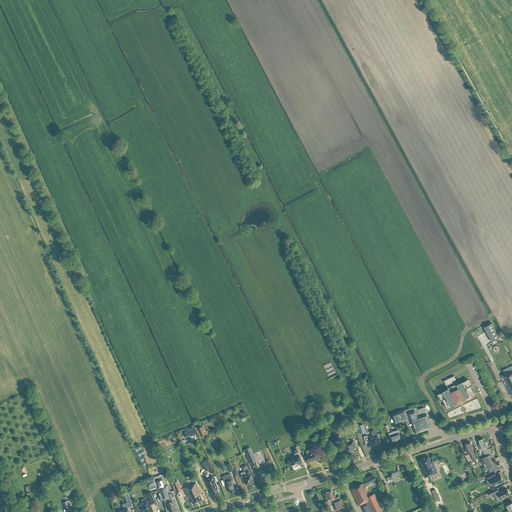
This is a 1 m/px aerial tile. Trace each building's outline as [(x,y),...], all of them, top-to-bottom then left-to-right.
[(492,342),(500,337),(492,323),(484,327),(492,342)] [(511,365),(502,370),(504,374),(501,375),(511,395),(511,394),(511,365)] [(458,385),(454,376),(455,376),(455,375),(443,381),(444,381),(449,389),(438,394),(441,400),(441,401),(443,400),(447,407),(455,403),(456,404),(466,399),(465,398),(474,394),(470,386),(472,385),(469,379),(458,385)] [(417,410),(416,407),(410,409),(409,408),(392,414),(395,423),(405,420),(409,432),(414,431),(415,433),(431,427),(430,425),(432,424),(430,417),(428,418),(426,414),(424,407),(417,410)] [(314,421),(319,419),(315,410),(310,413),(314,421)] [(191,431),(191,429),(184,433),(186,438),(195,434),(194,430),(191,431)] [(400,438),(397,430),(392,432),(391,431),(390,431),(390,432),(388,433),(391,442),(400,438)] [(347,452),(350,451),(350,450),(353,449),(356,447),(353,438),(356,436),(354,432),(351,433),(352,436),(342,440),(346,452),(347,452)] [(366,435),(363,437),(366,442),(369,441),(370,442),(369,443),(371,447),(380,443),(376,434),(367,437),(366,435)] [(487,449),(483,438),(478,440),(480,444),(479,445),(481,451),(483,450),(486,456),(483,458),(487,466),(485,467),(487,470),(488,469),(490,472),(499,468),(497,465),(489,448),(487,449)] [(471,442),(465,445),(466,449),(465,449),(467,453),(468,452),(472,462),(477,461),(472,450),(474,450),(471,442)] [(294,467),(298,466),(297,464),(302,463),(297,452),(300,451),(298,446),(295,447),(296,448),(292,449),(295,456),(290,457),(294,467)] [(313,452),(312,448),(306,451),(307,455),(306,455),(308,461),(316,458),(314,452),(313,452)] [(431,463),(430,460),(428,456),(419,460),(421,466),(419,467),(424,478),(428,476),(429,477),(432,476),(438,473),(433,462),(431,463)] [(211,468),(207,458),(200,461),(203,467),(204,466),(205,470),(211,468)] [(250,473),(248,470),(246,464),(241,466),(243,470),(244,470),(245,471),(240,473),(241,477),(242,477),(246,485),(246,484),(247,485),(249,484),(249,483),(254,481),(250,473)] [(259,470),(256,464),(252,465),(255,472),(258,480),(265,477),(261,469),(259,470)] [(399,479),(397,475),(400,474),(397,466),(388,469),(391,477),(393,476),(395,480),(399,479)] [(494,472),(486,476),(488,479),(487,480),(489,483),(492,482),(493,486),(494,486),(503,481),(500,475),(496,477),(495,477),(495,476),(494,472)] [(235,491),(231,479),(232,479),(230,473),(222,477),(226,486),(227,485),(230,493),(235,491)] [(166,477),(163,478),(162,475),(147,480),(150,489),(156,487),(160,500),(163,499),(167,511),(177,507),(173,495),(172,495),(168,483),(166,477)] [(218,492),(216,488),(217,488),(212,475),(204,479),(210,491),(212,495),(218,492)] [(358,506),(365,502),(366,505),(362,507),(364,511),(375,511),(381,509),(374,493),(369,496),(364,485),(366,485),(375,480),(373,475),(363,479),(364,482),(362,483),(350,488),(358,506)] [(176,492),(181,490),(177,481),(172,483),(176,492)] [(202,499),(199,493),(200,492),(195,482),(184,488),(188,498),(190,497),(192,503),(202,499)] [(445,485),(433,490),(435,494),(447,489),(445,485)] [(501,499),(510,495),(507,488),(498,493),(495,494),(499,502),(502,500),(501,499)] [(334,498),(330,490),(323,493),(327,501),(332,499),(336,510),(343,507),(339,496),(334,498)] [(152,511),(153,511),(150,504),(154,502),(150,492),(145,494),(147,500),(141,503),(141,505),(137,506),(139,511),(152,511)] [(128,511),(127,507),(132,506),(128,493),(124,494),(127,502),(122,504),(124,509),(124,508),(124,510),(119,511),(128,511)] [(66,511),(73,508),(70,499),(63,502),(66,511)]
